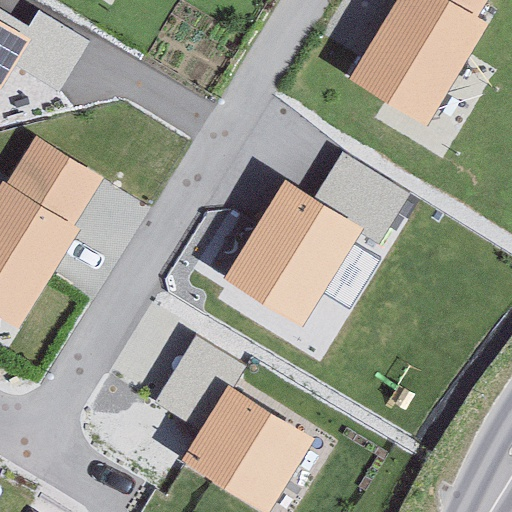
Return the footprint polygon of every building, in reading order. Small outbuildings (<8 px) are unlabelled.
[(453,0),(397,0),(351,81),(429,125),(489,21),(477,14),(453,0)] [(453,0),(477,14),(485,0),(453,0)] [(0,86),(4,89),(34,40),(0,19),(0,86)] [(39,137),(8,186),(74,228),(105,180),(39,137)] [(342,150),(314,196),(366,228),(383,238),(412,192),(342,150)] [(314,196),(285,179),(224,279),(305,328),(366,228),(314,196)] [(8,186),(1,180),(0,182),(0,318),(16,329),(79,230),(74,228),(8,186)] [(229,384),(235,388),(249,365),(197,334),(157,402),(203,429),(229,384)] [(203,429),(182,461),(266,511),(270,511),(316,436),(235,388),(229,384),(203,429)]
